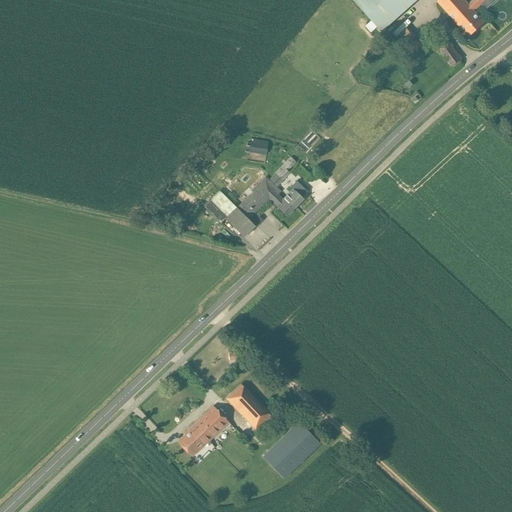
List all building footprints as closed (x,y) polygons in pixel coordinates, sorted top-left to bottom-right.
[(418,0),(354,0),(382,32),(418,0)] [(464,0),(438,0),(438,1),(469,36),(485,23),(474,11),(482,4),(486,0),(472,0),(468,4),(465,1),(464,0)] [(395,39),(403,48),(407,45),(414,54),(423,47),(415,37),(416,36),(408,27),(395,39)] [(452,66),(462,59),(444,34),(434,41),(439,50),(452,66)] [(246,143),(245,152),(266,155),(268,141),(252,139),(251,144),(246,143)] [(291,157),(270,179),(277,186),(290,172),(288,171),(296,162),(291,157)] [(287,215),(293,209),(278,195),(282,192),(277,187),(277,186),(270,179),(269,180),(265,176),(253,188),(254,189),(243,201),(243,202),(237,208),(219,191),(204,206),(222,222),(225,218),(244,236),(261,219),(255,213),(268,198),(272,202),(273,201),(287,215)] [(283,199),(278,195),(293,209),(303,199),(293,189),(283,199)] [(241,383),(225,398),(256,430),(258,431),(267,421),(266,420),(271,415),(241,383)] [(213,406),(194,423),(202,432),(200,435),(207,443),(228,423),(213,406)] [(284,478),(321,443),(299,421),(263,456),(284,478)] [(202,432),(194,423),(187,430),(188,431),(177,441),(192,457),(207,443),(200,435),(202,432)]
